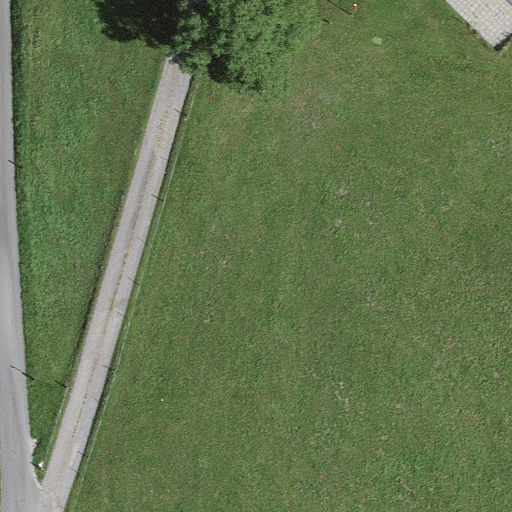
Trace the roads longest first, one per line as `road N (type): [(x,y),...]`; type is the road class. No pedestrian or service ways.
road 1 (track): [(41,511),(55,493),(212,0)]
road 2 (unclassified): [(20,511),(0,99)]
